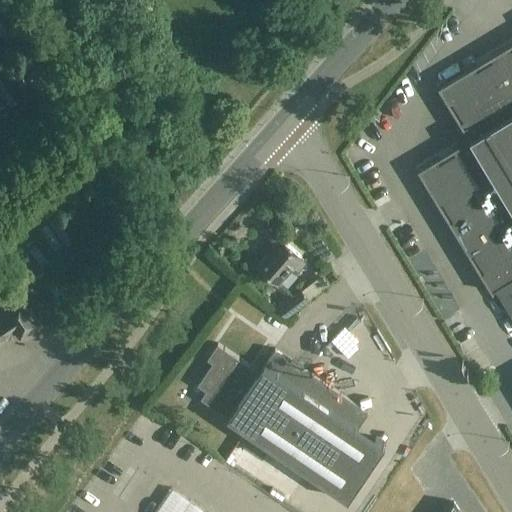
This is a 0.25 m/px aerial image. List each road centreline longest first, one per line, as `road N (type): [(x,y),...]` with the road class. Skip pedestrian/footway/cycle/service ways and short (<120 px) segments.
road 1 (unclassified): [(511,487),(300,143),(280,126)]
road 2 (tertiary): [(280,126),(0,446)]
road 3 (unknown): [(475,13),(441,48),(412,114),(405,180),(511,360)]
road 4 (tertiary): [(280,126),(394,0)]
